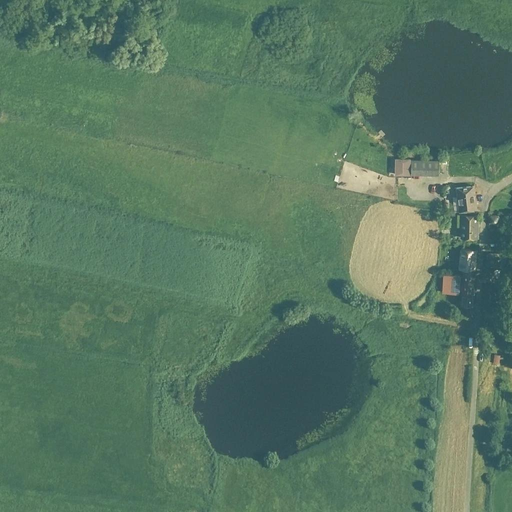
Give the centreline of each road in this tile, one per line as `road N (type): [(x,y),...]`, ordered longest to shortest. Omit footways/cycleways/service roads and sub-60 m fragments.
road 1 (unclassified): [(466,511),(482,212),(490,193),(511,179)]
road 2 (track): [(171,295),(237,319),(275,290),(294,286),(356,308),(475,329)]
